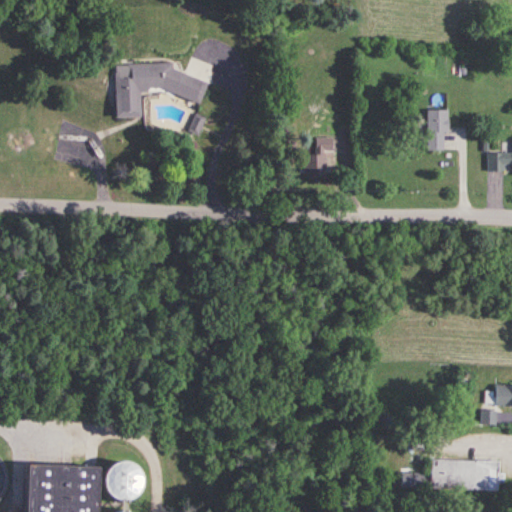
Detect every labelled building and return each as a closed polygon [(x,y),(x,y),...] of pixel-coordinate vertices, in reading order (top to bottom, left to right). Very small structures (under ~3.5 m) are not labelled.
[(171,70),(171,64),(115,65),(113,70),(113,119),(138,118),(138,96),(140,91),(163,91),(200,104),(207,83),(171,70)] [(445,111),(426,111),(426,150),(445,150),(445,111)] [(303,153),(304,179),(323,179),(323,153),(303,153)] [(511,153),(486,153),(486,172),(505,172),(505,166),(511,165),(511,153)] [(511,407),(511,385),(492,385),(492,407),(511,407)] [(480,425),(494,425),(494,411),(480,411),(480,425)] [(497,461),(429,459),(429,473),(401,473),(401,488),(496,490),(497,461)] [(121,511),(120,510),(121,504),(135,491),(138,475),(127,463),(113,461),(103,470),(101,489),(116,506),(115,511),(114,511),(121,511)] [(90,511),(92,467),(20,465),(18,511),(90,511)]
